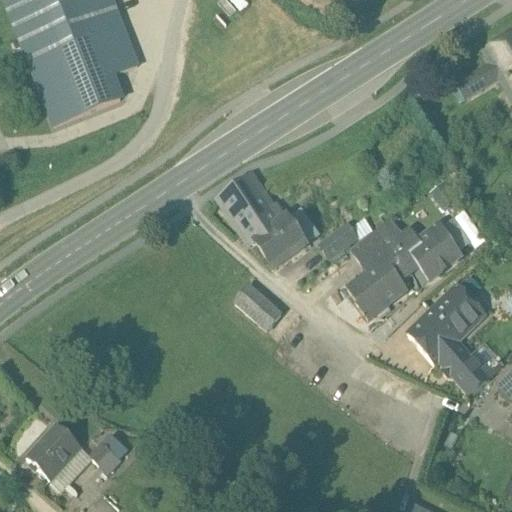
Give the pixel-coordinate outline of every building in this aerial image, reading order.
[(110,0),(2,0),(53,129),(119,103),(110,79),(137,69),(110,0)] [(511,36),(481,55),(488,67),(455,87),(464,104),(498,83),(511,106),(511,36)] [(273,208),(251,177),(218,200),(249,243),(254,239),(283,218),(275,206),(273,208)] [(283,218),(254,239),(272,264),(302,243),(302,238),(286,216),(283,218)] [(390,217),(369,232),(381,249),(381,250),(403,235),(402,234),(390,217)] [(347,221),(319,241),(329,255),(357,235),(347,221)] [(460,254),(439,225),(419,240),(412,230),(411,230),(410,228),(402,234),(403,235),(408,231),(425,256),(417,262),(427,276),(438,268),(439,269),(460,254)] [(403,235),(381,250),(381,249),(361,263),(366,271),(347,285),(367,313),(386,299),(384,296),(403,282),(398,276),(417,262),(425,256),(408,231),(403,235)] [(369,232),(349,246),(361,263),(381,249),(369,232)] [(280,307),(248,280),(234,298),(266,324),(280,307)] [(456,284),(406,327),(433,357),(438,353),(471,389),(488,373),(456,337),(485,311),(458,281),(457,282),(456,281),(454,282),(456,284)] [(511,368),(499,380),(510,392),(511,390),(511,368)] [(55,424),(25,456),(49,479),(79,446),(55,424)] [(101,442),(88,455),(98,463),(110,450),(101,442)] [(445,511),(411,495),(401,511),(445,511)]
